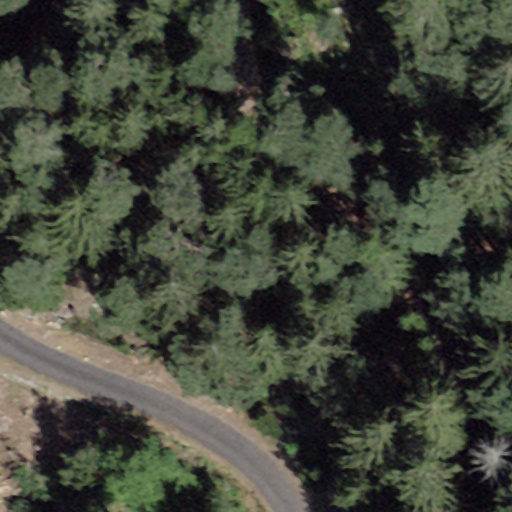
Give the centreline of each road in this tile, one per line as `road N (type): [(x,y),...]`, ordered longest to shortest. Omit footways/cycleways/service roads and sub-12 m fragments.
road 1 (track): [(463,511),(455,389),(442,342),(365,239),(288,169),(268,138),(237,0)]
road 2 (unclassified): [(292,511),(277,481),(246,455),(137,395),(0,342)]
road 3 (track): [(333,0),(386,80),(431,123),(511,172)]
